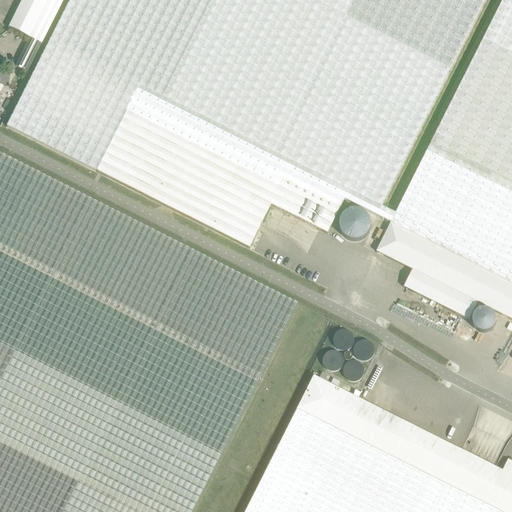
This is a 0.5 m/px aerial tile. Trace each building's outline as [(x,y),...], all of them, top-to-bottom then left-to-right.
[(344,201),(390,224),(395,215),(380,207),(484,0),(68,0),(13,110),(9,108),(5,116),(9,118),(5,126),(72,159),(173,210),(249,248),(269,208),(326,236),(344,201)] [(12,21),(8,28),(29,39),(15,68),(26,74),(27,74),(64,0),(22,0),(18,9),(12,21)] [(390,224),(390,225),(511,285),(511,0),(502,0),(484,37),(422,161),(395,215),(390,224)] [(0,511),(192,511),(198,502),(298,304),(290,300),(275,293),(251,280),(215,263),(156,233),(50,179),(0,154),(0,511)] [(511,285),(390,225),(376,252),(412,270),(406,280),(403,288),(447,310),(468,321),(477,303),(511,321),(511,285)] [(349,344),(349,341),(347,338),(345,337),(342,336),(339,336),(336,338),(335,340),(334,344),(334,346),(335,348),(338,350),(341,351),(342,351),(344,351),(347,349),(349,347),(349,344)] [(370,353),(370,350),(368,348),(365,346),(363,345),(360,346),(357,348),(355,351),(355,353),(356,357),(358,359),(360,360),(363,361),(366,360),(368,358),(370,356),(370,353)] [(339,365),(338,362),(337,360),(334,358),(331,357),(328,358),(326,360),(324,362),(323,365),(324,368),(325,370),(328,372),(331,373),(334,372),(336,371),(337,370),(338,368),(339,365)] [(360,376),(360,375),(359,373),(358,370),(356,369),(353,368),(351,368),(349,368),(347,370),(345,372),(344,375),(345,378),(347,381),(349,382),(351,383),(354,383),(357,381),(359,378),(360,376)] [(313,377),(297,410),(500,511),(511,511),(511,462),(508,461),(502,472),(313,377)] [(500,511),(297,410),(245,511),(500,511)]
